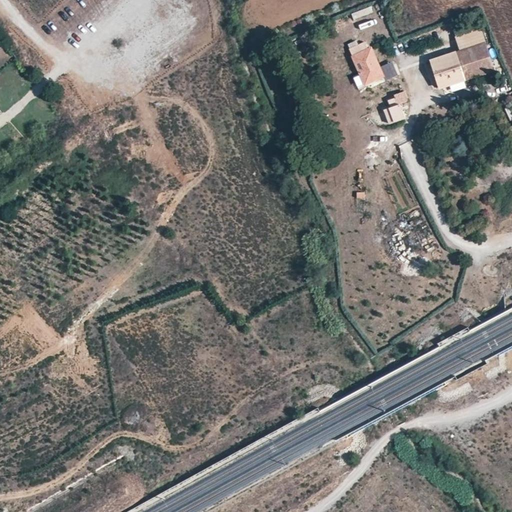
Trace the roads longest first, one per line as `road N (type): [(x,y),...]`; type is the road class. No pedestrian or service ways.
road 1 (unclassified): [(511,239),(456,241),(405,143)]
road 2 (unclassified): [(511,392),(467,415),(397,433)]
